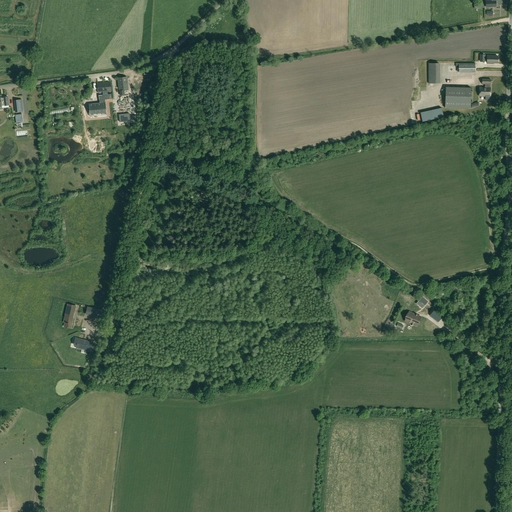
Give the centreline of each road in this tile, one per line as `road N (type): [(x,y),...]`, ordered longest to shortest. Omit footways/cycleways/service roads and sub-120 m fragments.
road 1 (unclassified): [(496,511),(511,0)]
road 2 (track): [(255,56),(511,18)]
road 3 (unclassified): [(225,0),(171,50),(135,68),(0,88)]
road 4 (track): [(171,50),(124,260)]
road 5 (track): [(502,268),(410,284),(352,242)]
road 6 (track): [(502,263),(493,255),(481,174),(456,137)]
